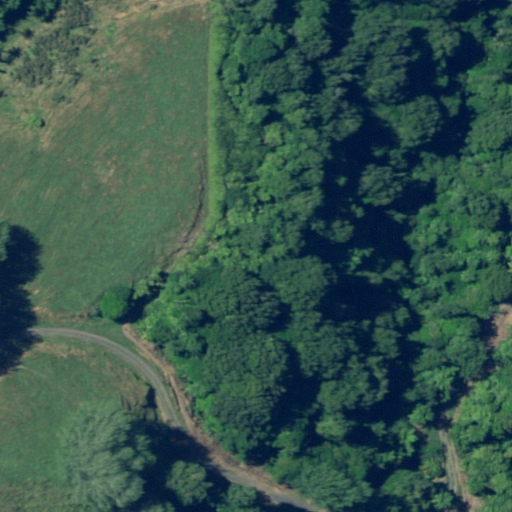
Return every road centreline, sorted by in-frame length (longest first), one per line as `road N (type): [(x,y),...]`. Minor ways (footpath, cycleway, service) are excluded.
road 1 (track): [(340,511),(309,504),(209,448),(145,357),(74,324),(0,356)]
road 2 (track): [(511,319),(480,360),(463,460),(432,511)]
